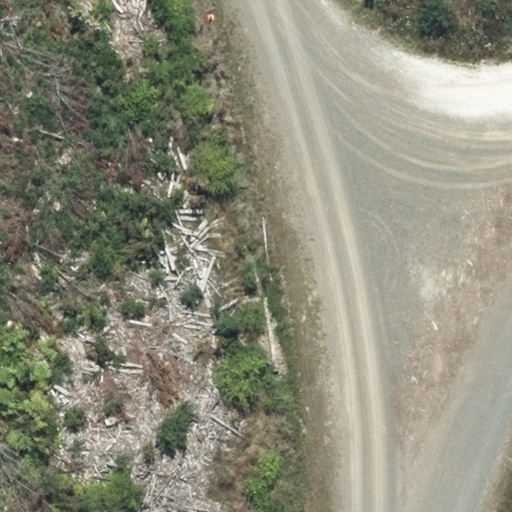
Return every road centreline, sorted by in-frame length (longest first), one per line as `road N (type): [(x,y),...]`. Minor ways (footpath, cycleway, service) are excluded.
road 1 (track): [(455,347),(283,0)]
road 2 (track): [(407,511),(455,347)]
